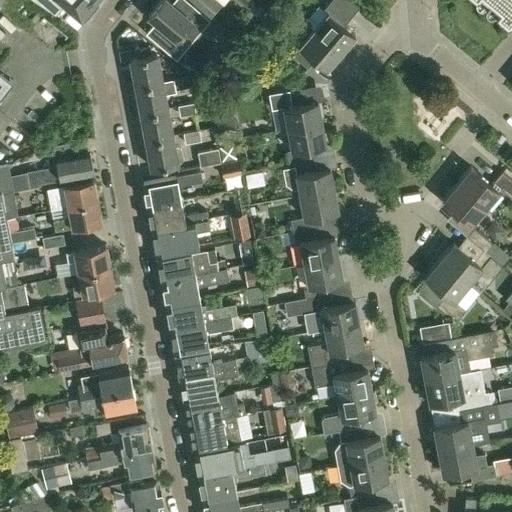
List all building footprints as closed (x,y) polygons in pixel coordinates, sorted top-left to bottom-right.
[(36,0),(53,14),(64,2),(80,16),(94,0),(36,0)] [(159,0),(148,14),(154,19),(144,31),(165,49),(166,48),(175,37),(183,28),(194,37),(210,18),(193,4),(185,13),(169,0),(159,0)] [(343,24),(351,15),(359,5),(352,0),(330,0),(324,8),(318,3),(304,20),(314,28),(341,50),(355,33),(343,24)] [(511,0),(481,0),(507,21),(511,15),(511,0)] [(326,67),(341,50),(314,28),(300,44),(296,41),(288,51),(307,67),(315,58),(326,67)] [(136,84),(161,79),(156,51),(150,53),(148,44),(132,47),(133,56),(130,56),(136,84)] [(213,77),(221,68),(211,59),(203,68),(204,69),(213,77)] [(0,93),(10,81),(0,72),(0,93)] [(161,79),(136,84),(141,111),(167,106),(164,93),(176,90),(176,87),(191,85),(189,74),(173,77),(161,79)] [(234,83),(236,95),(247,93),(245,81),(234,83)] [(300,89),(288,92),(288,88),(268,92),(271,107),(283,105),(287,127),(321,120),(317,98),(303,101),(300,89)] [(228,90),(211,93),(214,111),(231,108),(228,90)] [(194,101),(178,104),(180,114),(196,111),(194,101)] [(146,138),(172,133),(167,106),(141,111),(146,138)] [(288,161),(313,156),(311,145),(326,142),(321,120),(287,127),(291,148),(286,149),(288,161)] [(198,128),(183,131),(185,142),(200,139),(198,128)] [(174,145),(172,133),(146,138),(151,166),(180,160),(182,158),(180,146),(177,144),(174,145)] [(232,141),(220,144),(222,157),(235,155),(232,141)] [(200,165),(220,161),(221,161),(218,146),(197,150),(200,165)] [(29,186),(39,184),(39,182),(62,178),(61,176),(92,171),(91,163),(93,161),(91,154),(89,153),(88,149),(56,155),(58,164),(26,170),(29,186)] [(299,193),(334,187),(330,165),(315,168),(313,156),(288,161),(289,165),(282,166),(285,182),(293,187),(298,186),(299,193)] [(239,158),(221,161),(220,161),(222,175),(241,171),(239,158)] [(0,191),(2,191),(13,189),(8,163),(0,165),(0,191)] [(470,164),(456,181),(485,205),(501,185),(511,194),(511,178),(509,176),(501,169),(494,177),(493,177),(490,181),(470,164)] [(146,204),(184,196),(182,183),(200,179),(199,169),(186,172),(185,171),(179,172),(179,173),(141,181),(146,204)] [(245,172),(247,186),(255,185),(254,171),(245,172)] [(67,204),(96,198),(92,178),(47,187),(51,208),(67,204)] [(471,222),(485,205),(456,181),(442,198),(471,222)] [(246,206),(243,186),(232,188),(235,208),(246,206)] [(292,229),(317,225),(315,213),(338,209),(334,187),(299,193),(303,215),(290,217),(292,229)] [(2,191),(5,210),(17,208),(13,189),(2,191)] [(9,231),(5,210),(2,191),(0,191),(0,258),(12,256),(14,255),(11,241),(36,236),(34,226),(9,231)] [(150,227),(208,216),(206,209),(187,212),(184,196),(146,204),(150,227)] [(54,229),(65,226),(100,220),(96,198),(67,204),(69,215),(52,218),(54,229)] [(208,216),(150,227),(155,251),(193,243),(191,229),(219,223),(217,215),(208,217),(208,216)] [(247,225),(236,227),(238,236),(249,234),(247,225)] [(303,262),(338,255),(334,234),(319,236),(317,225),(292,229),(295,241),(300,240),(303,262)] [(493,241),(474,225),(466,234),(482,248),(485,250),(486,250),(493,241)] [(41,235),(44,247),(65,243),(62,231),(41,235)] [(247,237),(237,239),(240,262),(251,261),(247,237)] [(452,240),(438,257),(467,281),(475,272),(481,277),(492,276),(493,275),(502,264),(486,250),(485,250),(482,248),(474,258),(457,244),(452,240)] [(77,270),(108,264),(104,243),(66,250),(67,259),(75,258),(77,270)] [(216,259),(210,260),(207,247),(194,249),(194,247),(156,255),(160,278),(217,267),(216,259)] [(305,296),(329,292),(327,280),(342,277),(338,255),(303,262),(307,283),(303,284),(305,296)] [(0,260),(5,285),(17,283),(12,256),(0,258),(0,260)] [(453,298),(467,281),(438,257),(424,274),(445,292),(438,301),(457,317),(465,308),(453,298)] [(108,264),(77,270),(79,282),(72,284),(74,293),(113,286),(108,264)] [(203,294),(200,282),(232,276),(230,264),(217,267),(160,278),(165,301),(203,294)] [(245,277),(247,286),(255,284),(256,284),(261,283),(260,278),(258,266),(244,268),(245,277)] [(0,292),(4,311),(28,307),(23,281),(17,283),(5,285),(0,286),(0,292)] [(262,301),(260,284),(245,287),(248,303),(262,301)] [(324,327),(359,321),(355,299),(332,303),(329,292),(305,296),(285,300),(287,314),(321,307),(324,327)] [(100,294),(75,298),(80,323),(104,319),(100,294)] [(236,301),(205,307),(203,294),(165,301),(169,324),(231,312),(238,311),(236,301)] [(511,314),(511,303),(509,301),(502,309),(511,316),(511,314)] [(0,346),(46,337),(39,304),(28,307),(4,311),(0,312),(0,346)] [(266,330),(263,306),(252,308),(256,332),(266,330)] [(212,341),(210,330),(234,325),(231,312),(169,324),(174,348),(212,341)] [(311,364),(350,357),(348,345),(363,343),(359,321),(324,327),(327,340),(307,344),(311,364)] [(447,322),(420,327),(422,341),(445,337),(450,336),(447,322)] [(59,368),(126,356),(121,332),(106,335),(104,325),(76,330),(80,350),(56,355),(59,368)] [(456,360),(484,354),(482,343),(496,340),(494,328),(450,336),(445,337),(447,349),(421,354),(425,377),(458,371),(456,360)] [(260,336),(255,337),(259,360),(268,358),(271,357),(268,339),(267,335),(260,336)] [(179,375),(235,364),(234,356),(215,360),(212,345),(175,352),(179,375)] [(337,394),(371,388),(367,366),(352,368),(350,357),(311,364),(315,385),(334,381),(337,394)] [(79,394),(131,384),(127,364),(79,373),(81,382),(77,383),(79,394)] [(183,399),(221,391),(218,377),(237,373),(235,364),(179,375),(183,399)] [(458,408),(482,403),(500,400),(497,387),(484,389),(482,379),(480,367),(469,369),(458,371),(425,377),(429,401),(456,396),(458,408)] [(269,370),(271,382),(280,380),(278,369),(269,370)] [(279,373),(281,382),(291,380),(289,370),(279,373)] [(268,383),(272,400),(284,397),(280,380),(272,382),(268,383)] [(93,413),(104,411),(135,405),(131,384),(79,394),(79,396),(67,398),(69,408),(92,404),(93,413)] [(325,431),(338,428),(363,424),(360,412),(375,409),(373,398),(376,398),(374,389),(371,389),(371,388),(337,394),(340,412),(325,414),(322,418),(325,431)] [(222,391),(221,391),(183,399),(188,421),(236,412),(239,411),(234,389),(222,391)] [(9,408),(13,403),(12,397),(6,393),(0,394),(0,407),(3,410),(9,408)] [(63,400),(48,402),(50,413),(65,411),(63,400)] [(284,404),(286,417),(299,414),(297,402),(285,404),(284,404)] [(438,448),(471,442),(469,430),(487,427),(482,403),(458,408),(460,419),(434,424),(438,448)] [(281,404),(269,406),(274,430),(285,428),(281,404)] [(7,438),(21,435),(37,432),(32,408),(2,413),(7,438)] [(188,421),(192,445),(241,436),(236,412),(188,421)] [(86,456),(151,444),(146,422),(117,428),(119,440),(84,447),(86,456)] [(337,463),(383,454),(379,433),(365,435),(363,424),(338,428),(340,440),(334,447),(337,463)] [(3,438),(9,471),(27,468),(21,435),(3,438)] [(197,472),(254,462),(252,454),(234,457),(231,442),(193,449),(197,472)] [(471,442),(438,448),(443,472),(469,467),(471,478),(496,474),(493,462),(483,464),(480,452),(473,454),(471,442)] [(272,446),(274,458),(290,455),(287,443),(272,446)] [(151,444),(86,456),(88,466),(123,459),(125,470),(155,464),(151,444)] [(350,495),(375,491),(373,479),(387,476),(383,454),(337,463),(340,478),(348,483),(350,495)] [(202,496),(239,488),(237,475),(256,471),(254,462),(197,472),(202,496)] [(287,478),(298,477),(295,462),(285,464),(287,478)] [(57,483),(52,463),(41,466),(46,486),(57,483)] [(161,501),(159,487),(157,487),(155,479),(141,481),(140,476),(109,482),(112,496),(129,493),(132,506),(161,501)] [(287,495),(261,500),(242,504),(239,488),(202,496),(204,511),(243,511),(263,508),(289,503),(287,495)] [(46,491),(9,505),(11,511),(49,511),(50,511),(46,491)] [(394,511),(392,499),(377,502),(375,491),(350,495),(341,497),(343,511),(394,511)] [(474,511),(476,496),(465,496),(463,511),(474,511)]
